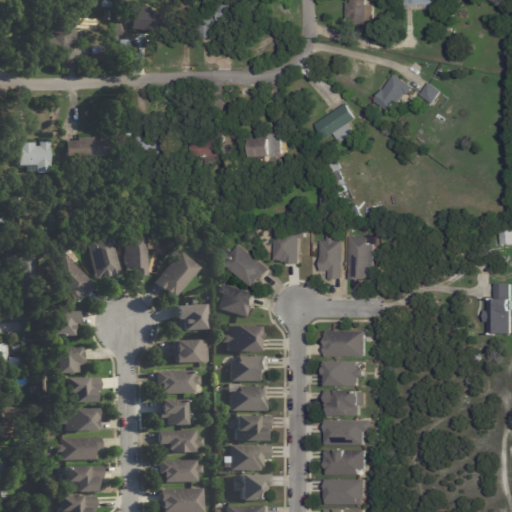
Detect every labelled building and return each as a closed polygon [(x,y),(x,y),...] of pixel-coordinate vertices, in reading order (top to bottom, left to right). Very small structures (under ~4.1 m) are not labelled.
[(367,0),(366,5),(374,5),(373,27),(351,26),(351,18),(346,18),(346,3),(351,3),(351,0),(367,0)] [(144,28),(116,28),(117,13),(131,13),(132,6),(144,6),(144,4),(150,4),(150,11),(167,11),(167,29),(144,28)] [(233,23),(217,23),(217,5),(252,4),(252,23),(233,23)] [(198,39),(197,21),(215,20),(216,38),(198,39)] [(71,41),(71,44),(68,44),(68,50),(47,49),(47,37),(51,37),(51,34),(54,34),(54,22),(73,22),(73,32),(71,32),(71,41)] [(113,58),(90,57),(90,46),(113,46),(113,58)] [(410,94),(409,94),(407,93),(400,102),(397,100),(389,111),(375,102),(384,89),(385,90),(396,75),(414,88),(410,94)] [(442,92),(433,104),(421,95),(430,83),(442,92)] [(324,140),(315,124),(348,104),(357,120),(350,124),(356,135),(340,144),(334,134),(324,140)] [(223,129),(222,158),(220,158),(220,164),(204,164),(204,158),(190,158),(191,135),(213,136),(213,127),(223,127),(223,129)] [(280,137),(281,155),(248,157),(247,139),(266,138),(266,135),(280,134),(280,137)] [(109,140),(109,155),(67,157),(66,141),(78,141),(78,137),(94,136),(95,140),(109,140)] [(123,139),(133,139),(133,137),(172,137),(172,162),(159,162),(159,156),(142,156),(142,155),(132,155),(132,150),(122,149),(122,139),(123,139)] [(49,140),(49,171),(36,171),(36,163),(17,163),(17,141),(33,141),(33,144),(38,144),(38,140),(49,140)] [(331,175),(323,162),(335,156),(342,169),(331,175)] [(346,184),(335,190),(328,176),(340,171),(346,184)] [(18,173),(19,201),(1,202),(1,174),(18,173)] [(318,184),(324,182),(326,188),(321,190),(318,184)] [(348,191),(339,195),(336,190),(345,185),(348,191)] [(320,193),(331,190),(336,209),(324,211),(320,193)] [(157,191),(158,199),(151,200),(150,192),(157,191)] [(357,207),(363,221),(358,223),(351,207),(356,205),(357,207)] [(76,226),(64,226),(64,214),(76,214),(76,226)] [(495,230),(511,228),(511,243),(496,244),(495,230)] [(301,233),(301,237),(295,237),(295,263),(283,263),(283,260),(279,260),(279,259),(271,259),(271,233),(290,233),(290,230),(301,230),(301,233)] [(145,275),(134,275),(134,270),(125,270),(126,235),(148,236),(147,275),(145,275)] [(338,242),(338,278),(325,278),(325,271),(316,271),(317,241),(323,241),(323,235),(330,235),(330,242),(338,242)] [(119,275),(96,279),(88,240),(112,236),(119,274),(119,275)] [(370,262),(370,276),(359,276),(359,279),(346,279),(346,237),(365,237),(365,245),(370,245),(370,262)] [(266,270),(258,280),(256,279),(250,287),(219,264),(223,259),(215,254),(221,247),(228,252),(234,244),(267,269),(266,270)] [(32,252),(33,298),(17,299),(16,279),(13,279),(13,273),(7,273),(6,250),(25,249),(25,252),(32,252)] [(167,292),(165,290),(164,292),(154,282),(182,251),(200,268),(173,298),(167,292)] [(93,286),(84,295),(80,291),(72,299),(43,270),(52,261),(56,265),(65,256),(94,285),(93,286)] [(507,295),(507,299),(509,299),(509,309),(508,309),(507,334),(484,333),(484,321),(480,321),(481,311),(484,311),(484,298),(491,298),(492,282),(508,283),(507,295)] [(250,295),(246,305),(244,305),(243,309),(242,308),(240,316),(214,308),(218,293),(213,292),(216,283),(250,293),(250,295)] [(176,323),(176,319),(175,319),(175,306),(206,304),(207,314),(203,314),(204,329),(177,330),(176,323)] [(74,312),(74,323),(74,336),(48,336),(47,312),(74,311),(74,312)] [(254,333),(254,350),(222,349),(222,340),(216,340),(216,333),(222,333),(222,324),(253,325),(253,331),(254,331),(254,333)] [(366,341),(366,357),(328,357),(328,332),(366,332),(366,341)] [(204,345),(205,362),(173,363),(173,355),(175,355),(174,341),(204,340),(204,345)] [(6,381),(0,380),(0,344),(10,344),(10,357),(11,357),(11,345),(18,345),(18,356),(21,356),(20,369),(7,369),(6,381)] [(81,349),(81,359),(82,359),(82,366),(76,366),(76,373),(55,374),(55,348),(81,348),(81,349)] [(268,358),(268,370),(266,370),(265,382),(230,381),(230,362),(238,362),(238,357),(268,357),(268,358)] [(359,362),(359,371),(365,371),(365,377),(359,378),(359,387),(329,387),(329,375),(327,375),(327,368),(329,368),(329,363),(359,362)] [(198,384),(193,384),(193,392),(162,393),(162,388),(161,389),(161,385),(156,385),(156,372),(193,371),(193,377),(198,377),(198,384)] [(97,379),(97,391),(95,391),(95,403),(64,403),(63,378),(97,378),(97,379)] [(238,387),(268,387),(268,400),(265,400),(265,404),(264,404),(264,412),(229,411),(229,392),(227,392),(227,384),(238,384),(238,387)] [(361,394),(361,418),(333,417),(333,410),(330,410),(330,406),(327,406),(327,392),(361,392),(361,394)] [(33,398),(41,398),(41,412),(32,411),(33,398)] [(181,400),(181,403),(183,403),(183,417),(190,417),(190,425),(164,425),(164,418),(158,419),(158,412),(159,412),(159,406),(160,406),(160,401),(181,400)] [(0,408),(4,408),(17,409),(15,436),(0,435),(0,408)] [(94,415),(94,417),(98,417),(98,431),(64,432),(63,424),(57,424),(57,418),(64,418),(63,410),(94,409),(94,415)] [(268,418),(268,430),(267,430),(267,441),(234,441),(234,429),(228,429),(228,419),(234,419),(234,416),(268,416),(268,418)] [(357,424),(357,427),(365,427),(365,446),(327,446),(327,422),(357,422),(357,424)] [(202,442),(202,445),(195,445),(196,452),(171,453),(171,450),(169,450),(168,444),(159,444),(158,432),(195,431),(195,439),(202,439),(202,442)] [(99,439),(99,450),(95,451),(95,460),(61,460),(61,453),(56,453),(56,445),(61,445),(61,439),(99,438),(99,439)] [(268,447),(268,460),(261,459),(261,467),(259,467),(259,471),(229,470),(230,446),(268,447)] [(362,470),(360,470),(360,476),(328,476),(328,469),(327,469),(327,451),(366,452),(366,470),(362,470)] [(196,462),(196,466),(201,466),(201,473),(196,474),(196,482),(164,483),(164,477),(163,477),(163,474),(159,474),(159,461),(196,460),(196,462)] [(4,501),(0,501),(0,461),(5,461),(5,467),(10,467),(10,472),(5,472),(6,500),(4,501)] [(100,468),(100,480),(93,480),(94,492),(65,493),(64,467),(100,466),(100,468)] [(43,476),(32,478),(30,470),(41,467),(43,476)] [(267,476),(267,489),(266,489),(266,501),(240,501),(240,489),(234,489),(234,482),(240,482),(240,476),(267,476)] [(361,499),(359,499),(359,506),(327,506),(327,499),(327,481),(365,481),(365,499),(361,499)] [(160,506),(160,490),(202,489),(202,511),(162,511),(162,508),(160,508),(160,506)] [(93,498),(93,510),(88,510),(88,511),(58,511),(58,498),(93,496),(93,498)]
